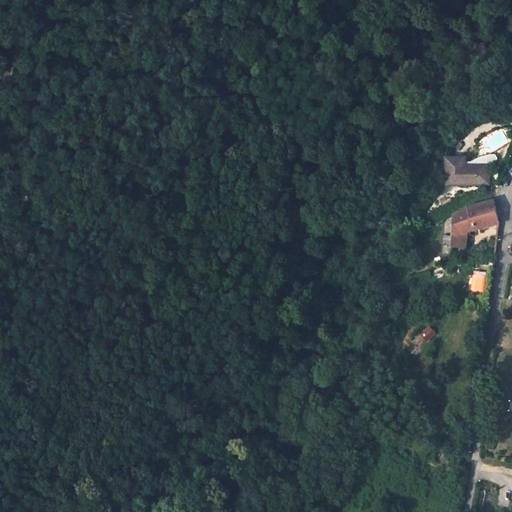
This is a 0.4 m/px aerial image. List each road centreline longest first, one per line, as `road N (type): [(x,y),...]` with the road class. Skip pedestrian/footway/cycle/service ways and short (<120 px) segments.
road 1 (residential): [(511,198),(465,511)]
road 2 (track): [(0,250),(39,176),(64,76),(55,43),(23,0)]
